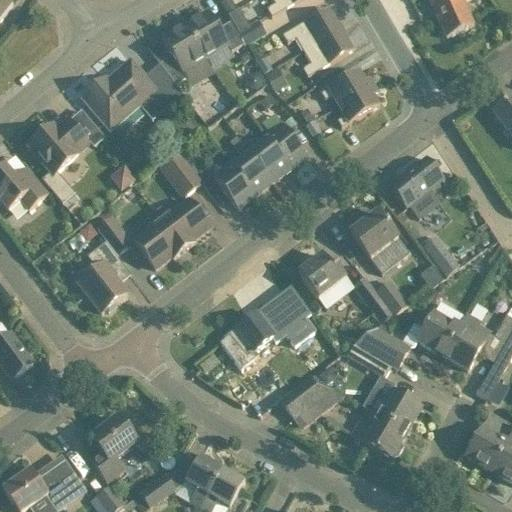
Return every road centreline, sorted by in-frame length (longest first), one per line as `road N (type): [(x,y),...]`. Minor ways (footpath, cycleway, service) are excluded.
road 1 (residential): [(129,346),(433,117)]
road 2 (residential): [(299,467),(217,423),(129,346)]
road 3 (residential): [(407,511),(462,404),(422,381)]
road 4 (residential): [(92,374),(0,253)]
road 5 (residential): [(511,237),(433,117)]
road 6 (residential): [(433,117),(366,0)]
road 7 (residential): [(0,122),(96,35)]
